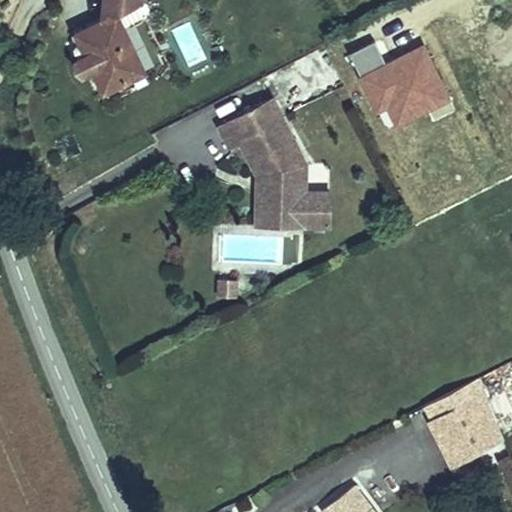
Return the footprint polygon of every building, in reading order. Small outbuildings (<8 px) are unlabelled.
[(121,54),(97,6),(109,0),(86,0),(86,12),(64,23),(73,40),(63,45),(62,46),(61,47),(60,49),(60,51),(60,53),(61,54),(62,56),(65,57),(67,57),(68,57),(79,51),(89,71),(121,54)] [(398,69),(407,88),(436,74),(410,22),(383,35),(373,40),(372,37),(361,16),(336,28),(365,85),(374,81),(398,69)] [(398,69),(374,81),(383,100),(407,88),(398,69)] [(254,74),(202,103),(213,123),(223,117),(242,151),(249,147),(251,150),(251,185),(288,185),(288,166),(289,138),(254,74)] [(288,200),(288,185),(251,185),(251,150),(249,147),(242,151),(241,200),(288,200)] [(313,201),(313,167),(288,166),(288,185),(288,200),(313,201)] [(281,242),(283,262),(298,261),(296,240),(281,242)] [(221,280),(223,298),(238,296),(235,278),(221,280)] [(502,406),(486,356),(467,365),(489,412),(502,406)] [(489,412),(467,365),(429,382),(450,430),(489,412)] [(396,511),(350,444),(317,466),(323,475),(329,476),(336,487),(333,500),(341,511),(396,511)] [(511,454),(495,460),(510,501),(511,500),(511,454)]
